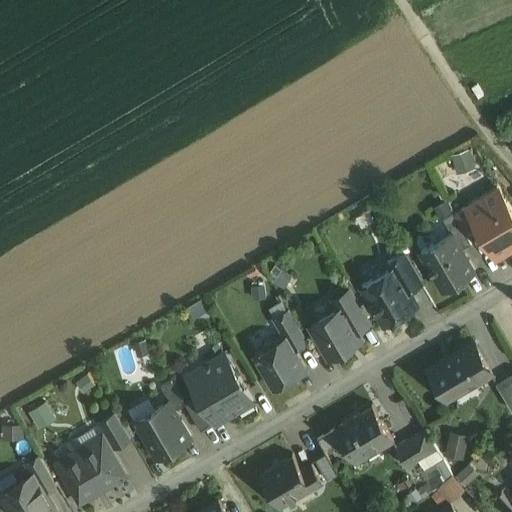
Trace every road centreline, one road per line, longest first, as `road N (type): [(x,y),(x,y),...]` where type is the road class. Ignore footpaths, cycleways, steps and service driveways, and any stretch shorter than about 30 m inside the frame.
road 1 (residential): [(511,286),(121,511)]
road 2 (residential): [(400,0),(511,158)]
